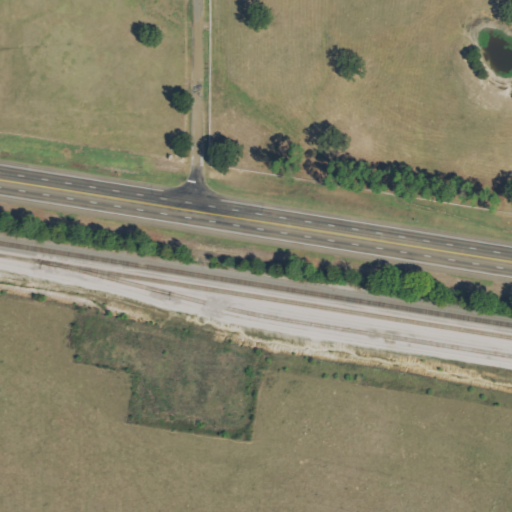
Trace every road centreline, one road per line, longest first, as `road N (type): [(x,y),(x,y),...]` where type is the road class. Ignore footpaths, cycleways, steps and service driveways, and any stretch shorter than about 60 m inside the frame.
road 1 (trunk): [(511,261),(0,178)]
road 2 (residential): [(198,210),(198,0)]
